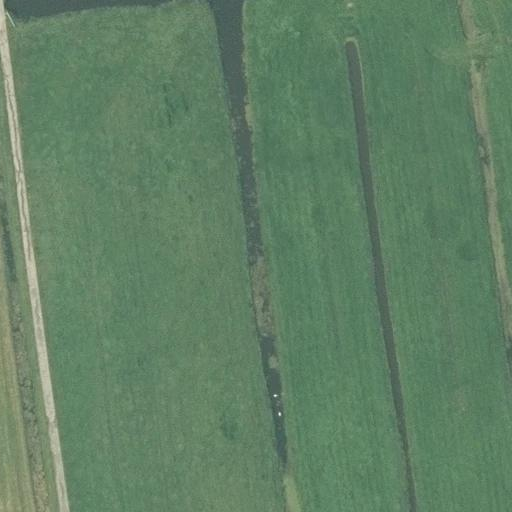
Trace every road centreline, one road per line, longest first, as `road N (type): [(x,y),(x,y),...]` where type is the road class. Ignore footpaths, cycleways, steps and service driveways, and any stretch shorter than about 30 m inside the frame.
road 1 (track): [(62,511),(0,46)]
road 2 (track): [(486,0),(511,168)]
